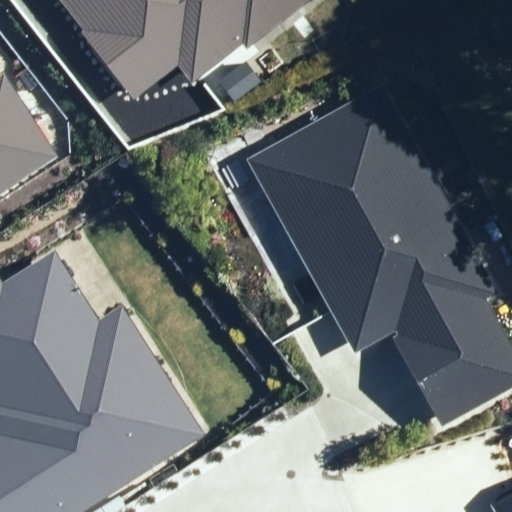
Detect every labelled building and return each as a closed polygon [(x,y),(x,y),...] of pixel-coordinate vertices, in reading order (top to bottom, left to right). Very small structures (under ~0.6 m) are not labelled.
[(40,0),(122,103),(158,75),(175,96),(295,0),(40,0)] [(0,191),(58,154),(1,67),(0,67),(0,191)] [(431,428),(511,385),(511,369),(478,304),(494,296),(389,96),(251,168),(348,354),(383,335),(431,428)] [(0,511),(77,511),(206,425),(124,306),(102,322),(75,282),(90,272),(66,238),(11,275),(0,258),(0,511)] [(511,511),(511,500),(492,511),(511,511)]
